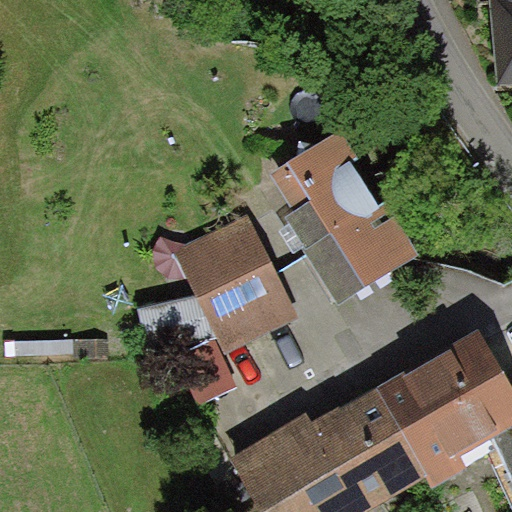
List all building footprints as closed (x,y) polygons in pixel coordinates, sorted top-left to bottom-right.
[(511,0),(486,0),(492,96),(511,94),(511,0)] [(340,139),(261,187),(336,310),(415,262),(340,139)] [(247,223),(171,263),(224,364),(299,324),(247,223)] [(511,337),(482,353),(508,399),(511,396),(511,337)] [(376,399),(425,486),(432,499),(467,480),(462,469),(487,455),(511,441),(511,406),(508,399),(482,353),(477,344),(376,399)] [(308,424),(230,468),(254,511),(378,511),(425,486),(376,399),(313,434),(308,424)] [(511,441),(487,455),(511,500),(511,441)]
